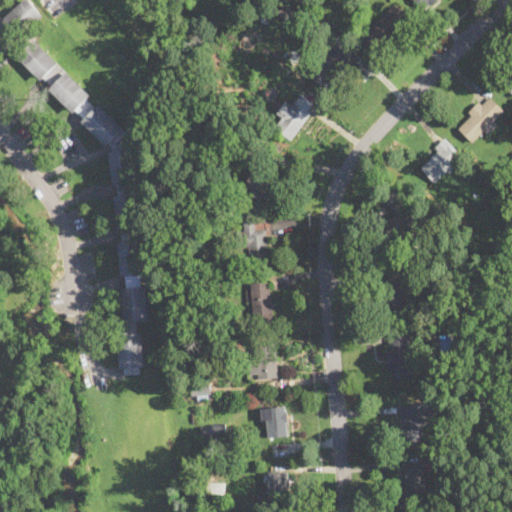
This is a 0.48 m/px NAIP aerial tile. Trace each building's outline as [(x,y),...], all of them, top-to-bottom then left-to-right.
[(28,0),(43,15),(18,37),(14,32),(5,41),(9,45),(0,52),(0,26),(5,22),(2,20),(24,0),(28,0)] [(291,0),(301,10),(293,18),(279,2),(281,0),(291,0)] [(437,0),(432,5),(429,3),(427,6),(424,8),(416,0),(437,0)] [(375,53),(361,39),(394,5),(405,16),(394,28),(397,31),(375,53)] [(28,37),(32,41),(35,38),(59,62),(58,63),(90,95),(87,99),(96,109),(99,106),(121,128),(122,127),(127,133),(117,143),(132,142),(141,228),(137,228),(138,242),(143,242),(146,274),(142,275),(144,287),(146,286),(149,319),(136,320),(137,334),(142,333),(146,372),(125,374),(124,369),(122,369),(118,337),(124,336),(122,320),(125,319),(122,289),(126,289),(125,276),(123,276),(120,244),(123,244),(121,229),(120,230),(117,198),(119,198),(118,185),(115,185),(112,154),(113,154),(112,146),(109,143),(107,145),(84,122),(87,120),(77,110),(75,113),(52,89),(54,87),(44,77),(42,79),(19,56),(21,54),(16,49),(28,37)] [(356,62),(351,67),(352,69),(329,93),(314,79),(325,68),(316,59),(324,50),(333,59),(335,56),(328,50),(336,42),(356,62)] [(281,65),(276,71),(269,64),(274,58),(281,65)] [(511,91),(502,81),(511,71),(511,91)] [(302,95),(313,103),(308,110),(311,112),(292,139),(276,128),(296,101),(297,102),(302,95)] [(491,97),(504,111),(473,142),(460,128),(473,116),(469,112),(480,102),(483,105),(491,97)] [(461,157),(435,182),(421,168),(439,150),(436,146),(444,138),(461,157)] [(272,191),(269,202),(244,193),(256,157),(274,163),(266,189),(272,191)] [(509,176),(503,182),(498,176),(505,171),(509,176)] [(416,222),(429,237),(420,246),(407,232),(396,242),(383,227),(397,213),(384,200),(397,188),(423,215),(416,222)] [(228,220),(227,212),(237,211),(238,219),(228,220)] [(256,220),(257,229),(266,228),(269,261),(251,263),(250,247),(240,248),(239,231),(245,231),(244,221),(256,220)] [(403,270),(404,285),(418,284),(419,300),(405,301),(406,312),(385,314),(384,294),(385,294),(384,281),(386,281),(386,271),(403,270)] [(275,325),(257,327),(252,284),(269,282),(275,325)] [(217,333),(204,334),(203,325),(216,324),(217,333)] [(408,330),(413,379),(394,380),(393,371),(390,371),(388,349),(390,349),(389,331),(408,330)] [(279,378),(259,380),(259,373),(252,374),(251,365),(259,364),(257,346),(276,344),(279,378)] [(213,394),(193,396),(192,382),(212,381),(213,394)] [(423,441),(397,443),(396,430),(402,430),(400,405),(429,402),(430,412),(424,413),(426,427),(422,428),(423,441)] [(285,407),(286,411),(288,411),(289,423),(287,423),(288,437),(270,438),(268,420),(262,420),(261,409),(285,407)] [(227,434),(201,437),(200,427),(226,424),(227,434)] [(427,505),(399,507),(398,492),(407,491),(405,466),(424,464),(427,505)] [(289,502),(269,502),(269,473),(289,473),(289,502)] [(226,493),(208,493),(208,482),(226,482),(226,493)]
